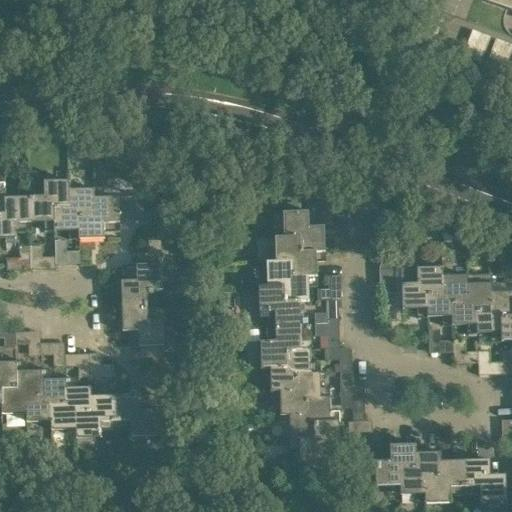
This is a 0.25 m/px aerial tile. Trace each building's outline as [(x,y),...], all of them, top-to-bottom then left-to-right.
[(511,0),(482,0),(482,2),(504,10),(511,12),(511,0)] [(45,197),(28,198),(29,224),(53,224),(54,224),(53,207),(71,206),(70,190),(70,182),(44,182),(45,197)] [(94,190),(70,190),(71,206),(53,207),(54,224),(53,224),(54,232),(78,232),(79,232),(79,214),(95,214),(94,199),(95,199),(94,190)] [(133,197),(133,223),(147,223),(147,197),(133,197)] [(0,240),(16,240),(16,225),(29,224),(28,198),(6,199),(5,199),(6,214),(0,214),(0,240)] [(119,198),(95,199),(94,199),(95,214),(79,214),(79,232),(78,232),(78,240),(104,239),(104,224),(119,223),(119,198)] [(283,213),(284,237),(284,238),(298,238),(298,254),(316,253),(316,254),(325,254),(325,230),(329,230),(328,200),(307,201),(307,212),(301,213),(288,213),(283,213)] [(158,211),(158,204),(153,204),(149,204),(149,213),(158,213),(158,211)] [(301,213),(300,205),(288,205),(288,213),(301,213)] [(451,233),(443,234),(443,243),(451,243),(451,233)] [(275,238),(276,262),(276,263),(291,263),(291,279),(308,278),(317,278),(316,254),(316,253),(298,254),(298,238),(284,238),(284,237),(275,238)] [(148,242),(149,254),(161,253),(161,241),(148,242)] [(66,253),(67,265),(79,265),(79,252),(66,253)] [(382,257),(379,270),(396,269),(395,257),(382,257)] [(42,258),(43,271),(56,270),(56,258),(42,258)] [(7,259),(7,272),(20,271),(19,259),(7,259)] [(267,263),(267,287),(268,288),(282,287),(283,303),(300,302),(300,303),(309,303),(308,278),(291,279),(291,263),(276,263),(276,262),(267,263)] [(121,282),(122,307),(147,307),(147,292),(163,291),(162,265),(136,266),(136,281),(121,282)] [(442,277),(443,277),(443,268),(417,269),(401,269),(401,281),(402,285),(402,310),(426,310),(427,310),(426,292),(443,292),(442,277)] [(427,318),(451,318),(452,318),(451,300),(467,299),(466,276),(443,277),(442,277),(443,292),(426,292),(427,310),(426,310),(427,318)] [(451,326),(476,326),(476,309),(492,309),(492,293),(492,284),(491,284),(491,276),(467,276),(466,276),(467,299),(451,300),(452,318),(451,318),(451,326)] [(328,277),(328,290),(341,290),(340,277),(328,277)] [(379,282),(380,294),(392,294),(392,281),(379,282)] [(275,313),(275,328),(301,327),(300,303),(300,302),(283,303),(282,287),(268,288),(267,287),(259,287),(259,313),(275,313)] [(476,335),(500,334),(501,334),(501,317),(511,316),(511,292),(492,293),(492,309),(476,309),(476,326),(476,335)] [(325,301),(326,314),(338,314),(338,301),(325,301)] [(147,307),(122,307),(123,332),(138,332),(139,347),(165,346),(164,321),(148,322),(147,307)] [(148,322),(163,321),(162,309),(148,310),(148,322)] [(501,343),(511,342),(511,316),(501,317),(501,334),(500,334),(501,343)] [(261,369),(270,368),(270,367),(285,366),(285,350),(301,350),(301,327),(275,328),(276,342),(260,343),(261,369)] [(16,333),(16,345),(28,345),(28,333),(16,333)] [(429,355),(432,354),(440,354),(440,341),(439,333),(428,334),(428,343),(429,355)] [(327,337),(327,350),(339,350),(339,337),(327,337)] [(440,341),(440,354),(453,354),(453,341),(440,341)] [(40,344),(41,356),(54,356),(53,344),(40,344)] [(310,350),(301,350),(285,350),(285,366),(270,367),(270,368),(271,393),(279,392),(294,391),(294,376),(311,375),(311,374),(310,350)] [(464,352),(465,365),(477,365),(477,352),(464,352)] [(65,356),(65,367),(79,367),(78,355),(65,356)] [(153,359),(153,371),(165,371),(165,358),(153,359)] [(339,361),(340,374),(352,373),(352,361),(339,361)] [(489,364),(490,376),(503,376),(502,363),(489,364)] [(0,405),(1,406),(2,406),(2,390),(18,390),(17,373),(18,373),(17,364),(0,364),(0,405)] [(101,366),(101,378),(115,378),(114,366),(101,366)] [(2,414),(26,413),(27,413),(27,398),(42,398),(42,381),(42,372),(18,373),(17,373),(18,390),(2,390),(2,406),(1,406),(2,414)] [(352,373),(340,374),(340,387),(353,387),(352,373)] [(320,374),(311,374),(311,375),(294,376),(294,391),(279,392),(280,417),(289,417),(289,416),(304,416),(304,400),(321,399),(320,374)] [(26,422),(51,421),(52,421),(52,407),(67,406),(67,389),(67,380),(42,381),(42,398),(27,398),(27,413),(26,413),(26,422)] [(51,430),(76,430),(77,430),(76,413),(92,413),(91,397),(91,388),(67,389),(67,406),(52,407),(52,421),(51,421),(51,430)] [(142,396),(116,397),(117,423),(132,422),(132,437),(157,436),(157,410),(142,411),(142,396)] [(77,430),(76,430),(76,439),(102,438),(102,423),(117,423),(116,397),(91,397),(92,413),(76,413),(77,430)] [(290,441),(299,441),(299,440),(314,440),(314,424),(330,423),(330,398),(321,399),(304,400),(304,416),(289,416),(289,417),(290,441)] [(353,410),(353,423),(365,422),(365,409),(353,410)] [(299,440),(299,441),(299,465),(325,464),(324,449),(340,448),(339,422),(330,423),(314,424),(314,440),(299,440)] [(169,423),(169,436),(182,435),(181,423),(169,423)] [(511,432),(502,433),(502,445),(511,444),(511,432)] [(348,434),(348,447),(360,447),(360,434),(348,434)] [(375,488),(400,488),(400,471),(416,470),(415,455),(416,454),(416,446),(390,447),(390,453),(374,454),(375,488)] [(400,496),(424,495),(425,495),(424,478),(440,477),(440,462),(441,462),(441,454),(416,454),(415,455),(416,470),(400,471),(400,488),(400,496)] [(490,461),(465,462),(465,487),(480,487),(481,503),(506,502),(505,476),(490,476),(490,461)] [(425,495),(424,495),(425,504),(451,504),(450,488),(465,487),(465,462),(441,462),(440,462),(440,477),(424,478),(425,495)] [(294,473),(294,490),(306,489),(305,473),(294,473)]
